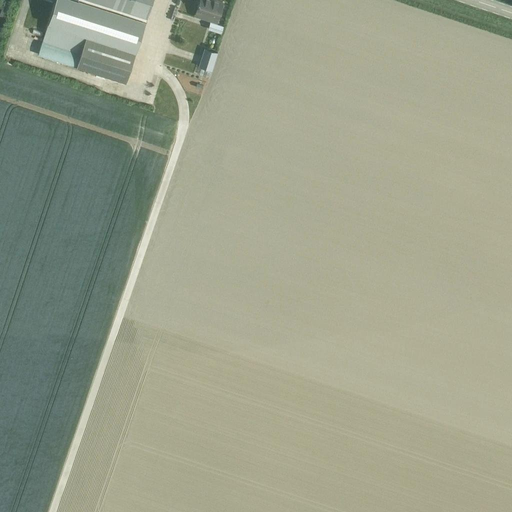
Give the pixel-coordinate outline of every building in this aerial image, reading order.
[(73,0),(55,0),(47,26),(135,54),(145,23),(73,0)] [(79,0),(146,21),(152,0),(79,0)] [(200,0),(197,11),(209,15),(208,19),(216,21),(223,2),(215,0),(200,0)] [(221,32),(223,26),(210,22),(208,28),(221,32)] [(48,27),(40,53),(75,66),(83,39),(48,27)] [(85,39),(77,66),(124,81),(133,55),(85,39)] [(209,46),(204,64),(216,68),(221,50),(209,46)]
